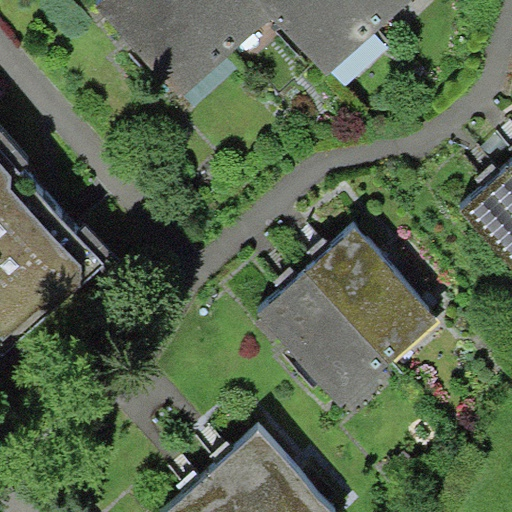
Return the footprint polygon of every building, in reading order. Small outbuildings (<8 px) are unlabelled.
[(102,0),(182,95),(279,15),(268,0),(102,0)] [(272,0),(338,73),(418,0),(272,0)] [(121,266),(0,132),(0,333),(21,356),(121,266)] [(511,168),(467,204),(511,260),(511,168)] [(370,223),(262,306),(342,409),(449,326),(370,223)] [(328,511),(255,433),(170,511),(328,511)]
